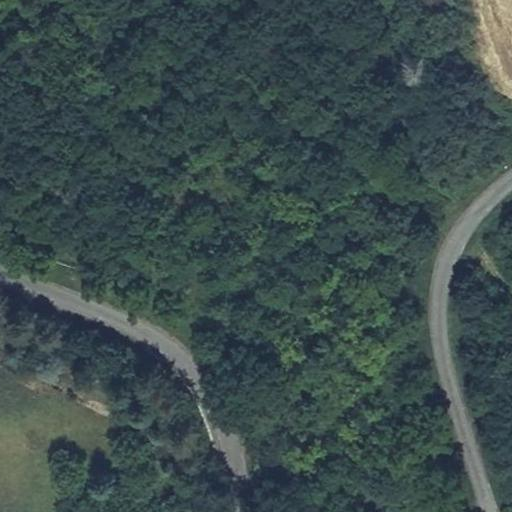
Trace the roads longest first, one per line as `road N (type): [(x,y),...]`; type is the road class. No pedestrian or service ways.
road 1 (unclassified): [(244,511),(220,408),(172,347),(0,271)]
road 2 (unclassified): [(511,179),(455,237),(438,293),(442,356),(489,511)]
